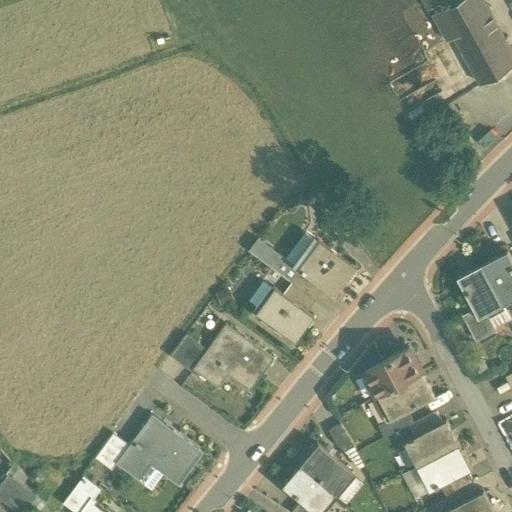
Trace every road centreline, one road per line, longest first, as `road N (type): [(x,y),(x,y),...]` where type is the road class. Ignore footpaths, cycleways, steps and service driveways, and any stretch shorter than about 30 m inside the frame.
road 1 (residential): [(399,275),(215,511)]
road 2 (residential): [(399,275),(511,482)]
road 3 (residential): [(511,164),(399,275)]
